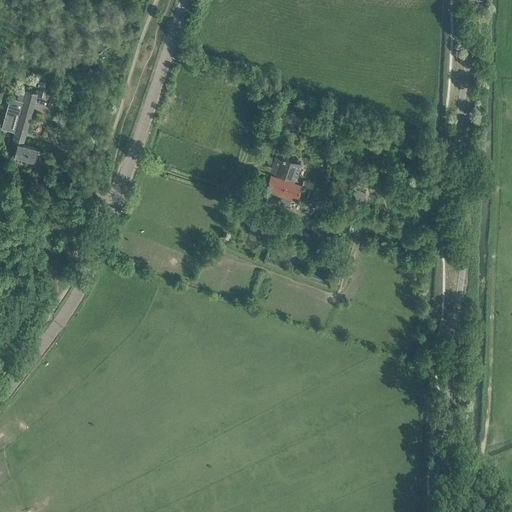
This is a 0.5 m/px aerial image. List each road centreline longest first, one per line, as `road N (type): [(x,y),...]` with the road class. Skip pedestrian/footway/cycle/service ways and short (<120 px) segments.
road 1 (unclassified): [(0,399),(77,296),(125,197),(192,0)]
road 2 (unknown): [(104,199),(123,121),(170,0)]
